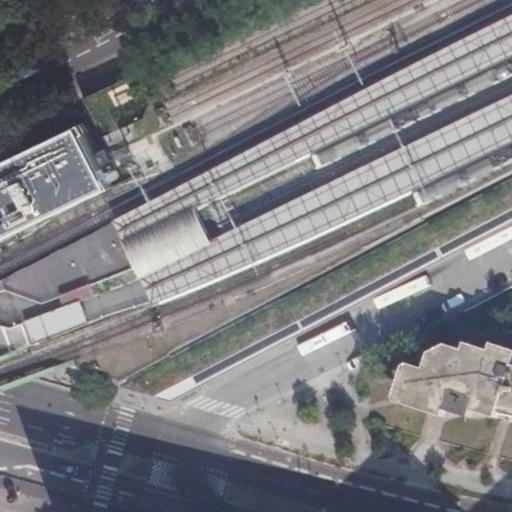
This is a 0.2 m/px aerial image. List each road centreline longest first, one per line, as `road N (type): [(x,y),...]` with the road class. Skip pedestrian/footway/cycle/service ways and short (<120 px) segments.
road 1 (primary): [(385,511),(0,398)]
road 2 (residential): [(0,93),(182,0)]
road 3 (primary): [(0,459),(193,511)]
